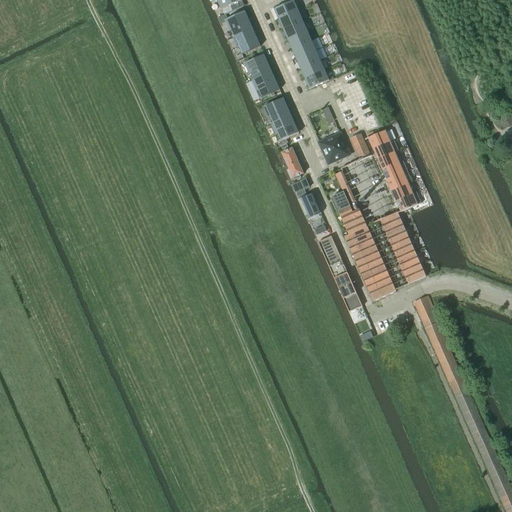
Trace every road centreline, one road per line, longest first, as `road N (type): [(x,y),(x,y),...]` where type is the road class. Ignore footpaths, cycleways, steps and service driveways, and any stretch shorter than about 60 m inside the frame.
road 1 (residential): [(370,310),(308,170),(297,104)]
road 2 (residential): [(297,104),(326,92),(375,211)]
road 3 (residential): [(370,310),(456,283),(511,303)]
